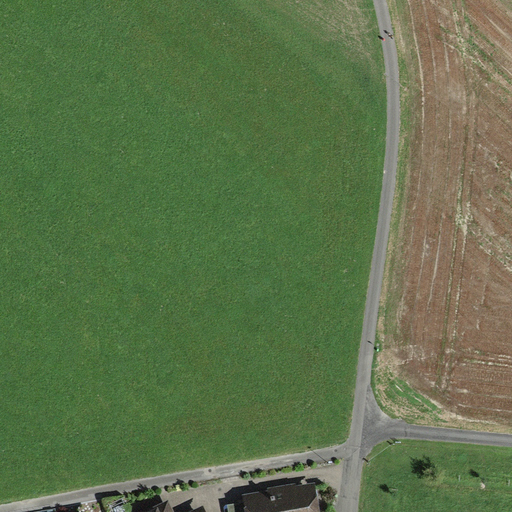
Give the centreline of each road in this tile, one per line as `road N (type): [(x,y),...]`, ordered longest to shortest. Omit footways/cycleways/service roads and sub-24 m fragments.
road 1 (residential): [(356,424),(392,84),(378,0)]
road 2 (unclassified): [(356,424),(511,436)]
